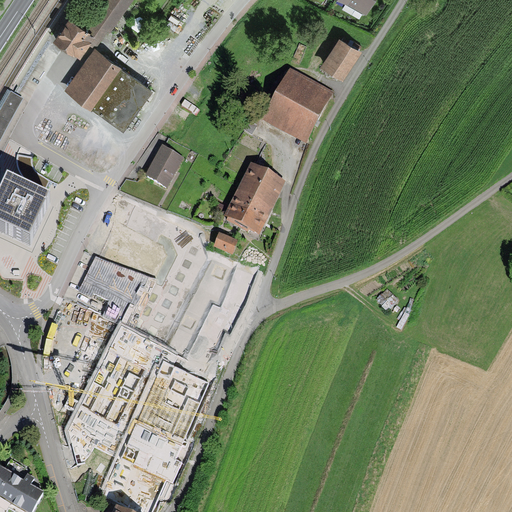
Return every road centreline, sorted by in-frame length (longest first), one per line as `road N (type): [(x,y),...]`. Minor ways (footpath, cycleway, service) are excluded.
road 1 (residential): [(243,0),(105,187),(51,294),(12,325)]
road 2 (residential): [(259,303),(314,148),(403,0)]
road 3 (residential): [(259,303),(335,286),(388,261),(511,177)]
road 4 (residential): [(259,303),(171,511)]
